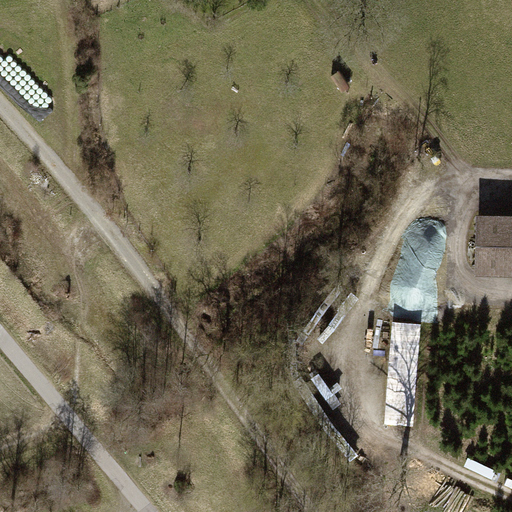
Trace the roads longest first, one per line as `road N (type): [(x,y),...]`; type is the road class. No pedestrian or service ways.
road 1 (track): [(314,511),(180,320),(0,103)]
road 2 (track): [(511,488),(378,429),(348,399),(341,360),(368,295)]
road 3 (track): [(315,0),(462,174),(511,177)]
